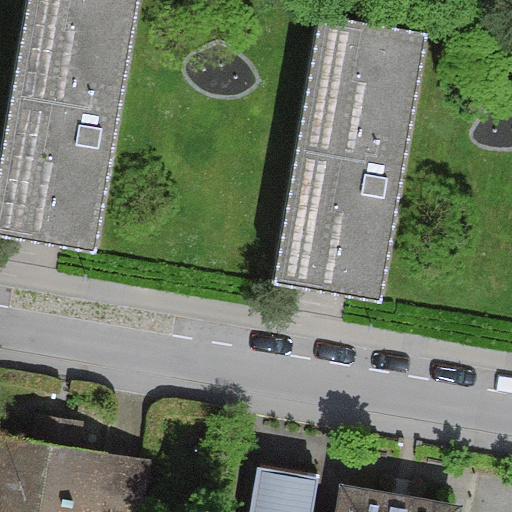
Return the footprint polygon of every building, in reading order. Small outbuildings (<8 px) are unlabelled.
[(152,0),(33,0),(0,212),(0,240),(112,258),(152,0)] [(435,35),(318,17),(275,291),(391,309),(435,35)] [(147,511),(156,463),(0,436),(0,511),(147,511)] [(316,511),(322,480),(259,469),(250,511),(316,511)] [(468,511),(469,503),(345,486),(341,511),(468,511)]
